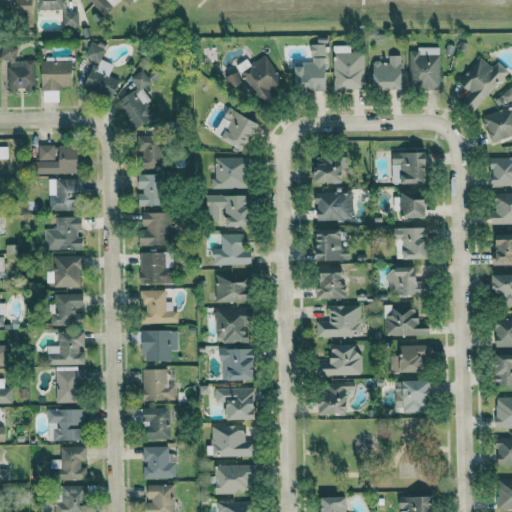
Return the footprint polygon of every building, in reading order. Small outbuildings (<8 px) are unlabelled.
[(32,27),(32,0),(0,0),(0,15),(21,16),(21,27),(32,27)] [(63,27),(78,26),(78,11),(64,12),(64,0),(38,0),(38,11),(62,10),(63,27)] [(111,98),(119,79),(108,74),(113,64),(100,59),(105,46),(91,40),(84,57),(100,63),(97,69),(92,67),(83,86),(111,98)] [(326,90),(325,43),(311,44),(311,63),(294,64),(295,90),(326,90)] [(364,52),(350,52),(350,45),(333,45),(332,91),(364,91),(364,52)] [(16,60),(15,46),(0,46),(0,60),(7,60),(8,89),(36,89),(35,59),(16,60)] [(439,88),(440,54),(420,54),(420,50),(409,50),(408,87),(439,88)] [(373,61),(373,90),(402,89),(401,55),(388,55),(388,61),(373,61)] [(240,71),(265,108),(288,93),(263,56),(240,71)] [(508,72),(496,61),(491,67),(479,56),(457,80),(470,91),(462,100),(473,110),(508,72)] [(72,60),(41,60),(42,102),(59,102),(59,87),(72,87),(72,60)] [(150,83),(143,70),(130,76),(137,90),(150,83)] [(116,100),(132,130),(152,119),(136,90),(116,100)] [(490,142),(511,134),(511,90),(493,96),(498,110),(482,115),(482,119),(490,142)] [(246,148),(257,120),(226,108),(215,136),(246,148)] [(162,166),(161,134),(136,135),(137,149),(143,149),(144,167),(162,166)] [(78,174),(78,144),(38,145),(38,160),(31,161),(31,174),(78,174)] [(0,158),(8,158),(8,146),(0,145),(0,158)] [(428,182),(426,151),(391,152),(393,183),(428,182)] [(315,182),(348,181),(347,156),(315,156),(315,182)] [(212,157),(213,188),(246,187),(246,157),(212,157)] [(491,185),(511,184),(511,157),(491,158),(491,185)] [(165,205),(164,173),(139,174),(140,193),(138,193),(139,205),(165,205)] [(48,210),(79,211),(79,179),(48,178),(48,210)] [(427,216),(426,190),(402,191),(402,217),(427,216)] [(352,192),(316,192),(316,219),(352,220),(352,192)] [(511,192),(493,193),(493,224),(511,223),(511,192)] [(250,195),(206,195),(206,221),(219,221),(219,208),(225,208),(225,226),(251,226),(250,195)] [(142,228),(139,228),(139,244),(168,245),(169,212),(142,211),(142,228)] [(55,217),(56,228),(44,228),(44,250),(82,249),(82,233),(81,233),(81,216),(55,217)] [(393,228),(394,239),(403,239),(403,259),(429,258),(427,226),(393,228)] [(341,228),(317,229),(317,261),(349,260),(349,248),(341,248),(341,228)] [(251,264),(251,248),(245,249),(244,233),(220,234),(221,248),(212,249),(212,265),(251,264)] [(511,264),(511,233),(494,234),(495,265),(511,264)] [(140,252),(139,282),(171,283),(172,266),(164,265),(165,252),(140,252)] [(318,299),(344,298),(343,267),(317,267),(318,299)] [(396,267),(396,272),(387,272),(388,295),(427,294),(427,267),(396,267)] [(214,273),(215,301),(248,300),(248,273),(214,273)] [(511,273),(495,274),(496,305),(511,304),(511,273)] [(177,323),(177,310),(171,310),(171,302),(165,302),(165,290),(140,290),(139,304),(142,304),(142,322),(177,323)] [(83,293),(52,294),(53,325),(83,324),(82,311),(83,311),(83,293)] [(385,336),(428,335),(427,313),(418,313),(417,304),(392,305),(393,315),(384,315),(385,336)] [(328,306),(328,320),(316,320),(316,337),(361,336),(360,305),(328,306)] [(251,341),(250,308),(215,309),(215,342),(251,341)] [(496,347),(511,346),(511,318),(496,319),(496,347)] [(177,330),(142,329),(142,360),(171,360),(171,349),(177,349),(177,330)] [(48,365),(84,364),(84,331),(58,332),(58,345),(47,346),(48,365)] [(330,344),(331,361),(319,362),(319,375),(360,374),(359,343),(330,344)] [(429,344),(391,345),(392,372),(424,371),(424,362),(430,361),(429,344)] [(8,345),(0,345),(0,365),(8,366),(8,345)] [(254,379),(254,347),(220,348),(221,379),(254,379)] [(495,385),(511,385),(511,353),(496,353),(495,385)] [(55,367),(56,403),(83,402),(82,367),(55,367)] [(174,400),(174,374),(167,374),(167,369),(142,369),(142,400),(174,400)] [(0,403),(12,403),(11,387),(4,388),(4,378),(0,378),(0,403)] [(395,380),(395,407),(403,407),(403,412),(431,412),(431,380),(395,380)] [(347,413),(346,390),(354,389),(354,381),(321,382),(322,414),(347,413)] [(215,402),(227,402),(227,419),(256,419),(255,387),(215,388),(215,402)] [(511,427),(511,396),(496,397),(496,427),(511,427)] [(142,407),(142,421),(149,421),(148,438),(170,439),(170,408),(142,407)] [(83,408),(46,409),(46,423),(54,422),(54,441),(84,440),(83,408)] [(210,426),(211,445),(206,445),(206,457),(254,456),(254,425),(210,426)] [(511,437),(497,437),(498,465),(511,464),(511,437)] [(86,460),(85,446),(60,446),(60,468),(52,468),(52,479),(84,479),(84,460),(86,460)] [(167,446),(142,446),(143,461),(144,461),(144,478),(176,478),(175,462),(168,463),(167,446)] [(214,466),(215,493),(255,492),(254,465),(214,466)] [(0,480),(10,480),(10,469),(0,469),(0,480)] [(497,509),(511,508),(511,478),(498,478),(497,509)] [(174,511),(174,484),(147,485),(147,501),(144,501),(144,511),(174,511)] [(85,511),(85,485),(62,485),(62,502),(54,502),(54,511),(85,511)] [(321,511),(346,511),(346,496),(321,497),(321,511)] [(407,511),(432,511),(433,496),(399,496),(399,510),(407,510),(407,511)] [(216,502),(216,511),(255,511),(255,501),(216,502)]
